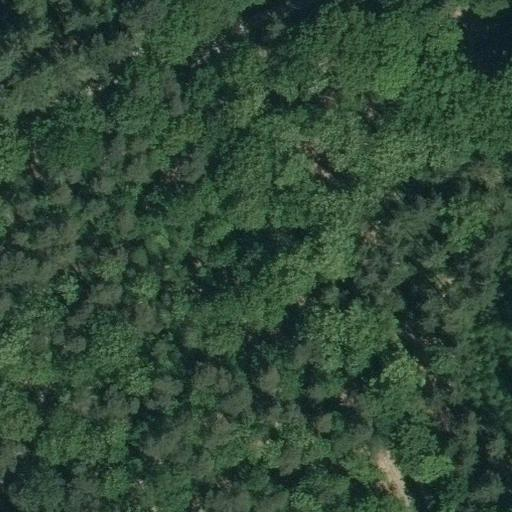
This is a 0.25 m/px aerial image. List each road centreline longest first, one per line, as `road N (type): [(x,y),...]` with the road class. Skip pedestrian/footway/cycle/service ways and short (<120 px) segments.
road 1 (track): [(409,511),(220,73)]
road 2 (track): [(0,133),(207,39)]
